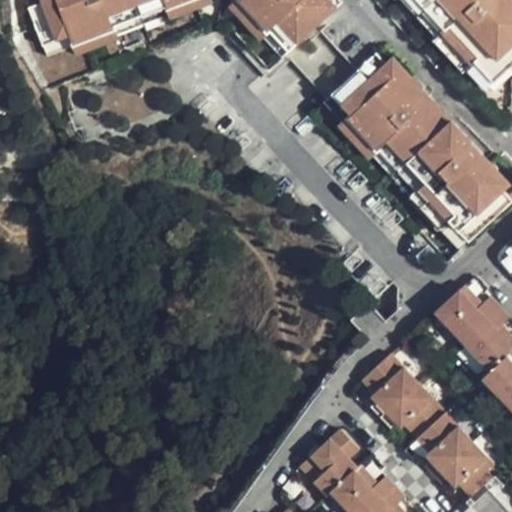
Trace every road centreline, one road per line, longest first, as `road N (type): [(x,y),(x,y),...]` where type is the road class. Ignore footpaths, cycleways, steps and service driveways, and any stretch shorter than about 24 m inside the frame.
road 1 (residential): [(424,301),(229,96)]
road 2 (residential): [(511,138),(376,0)]
road 3 (residential): [(445,511),(331,398)]
road 4 (residential): [(331,398),(243,511)]
road 5 (residential): [(424,301),(331,398)]
